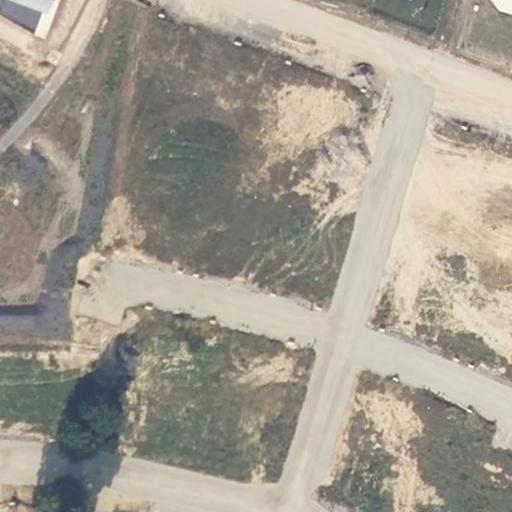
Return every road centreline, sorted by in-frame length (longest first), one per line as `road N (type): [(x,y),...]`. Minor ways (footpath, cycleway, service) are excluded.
road 1 (residential): [(423,65),(340,341)]
road 2 (residential): [(0,459),(81,464),(280,511)]
road 3 (residential): [(112,277),(340,341)]
road 4 (residential): [(242,0),(423,65)]
road 5 (residential): [(340,341),(511,411)]
road 6 (residential): [(340,341),(288,511)]
